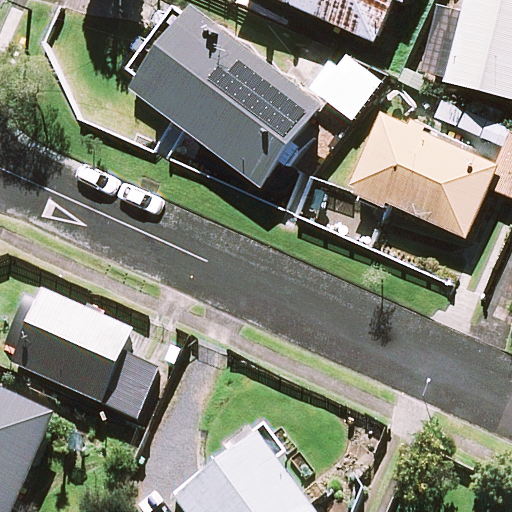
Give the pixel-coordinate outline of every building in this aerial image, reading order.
[(407,0),(272,0),(386,49),(407,0)] [(511,0),(474,0),(452,88),(511,103),(511,0)] [(180,22),(170,35),(160,48),(146,66),(137,78),(147,86),(140,95),(269,195),(322,126),(344,143),(357,125),(386,86),(349,59),(327,90),(316,104),(213,25),(208,31),(186,14),(180,22)] [(449,104),(439,126),(434,137),(391,119),(359,194),(472,242),(494,192),(511,199),(511,129),(502,125),(506,115),(490,108),(485,119),(449,104)] [(116,310),(108,327),(37,296),(6,367),(137,423),(159,373),(126,358),(134,338),(128,336),(135,318),(116,310)] [(18,511),(57,424),(0,399),(0,511),(18,511)] [(312,483),(295,495),(290,489),(276,471),(288,461),(267,433),(175,504),(178,508),(181,511),(314,511),(327,502),(312,483)]
